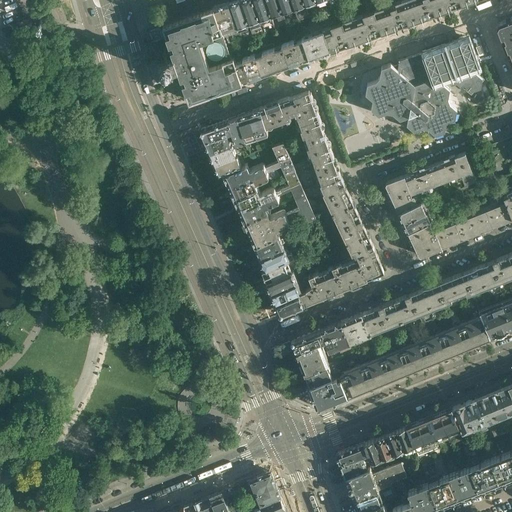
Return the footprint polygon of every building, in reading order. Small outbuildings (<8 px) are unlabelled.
[(249,22),(240,0),(233,0),(229,2),(237,26),(242,40),(247,38),(246,34),(248,33),(245,27),(250,25),(249,22)] [(260,19),(253,0),(240,0),(249,22),(260,19)] [(289,9),(294,7),(291,0),(253,0),(260,19),(263,28),(265,32),(287,24),(285,18),(284,15),(291,13),(289,9)] [(344,5),(342,0),(329,0),(332,9),(344,5)] [(390,30),(379,0),(377,0),(365,4),(368,12),(354,17),(362,39),(390,30)] [(416,20),(409,0),(401,0),(396,2),(394,0),(379,0),(390,30),(416,20)] [(443,11),(439,0),(409,0),(416,20),(443,11)] [(470,1),(469,0),(439,0),(443,11),(470,1)] [(237,26),(229,2),(214,7),(224,34),(234,30),(233,28),(237,26)] [(228,45),(224,34),(214,7),(212,7),(163,24),(172,49),(166,51),(166,50),(167,50),(166,49),(164,49),(164,51),(165,51),(167,58),(159,61),(163,74),(171,71),(174,78),(174,80),(176,79),(176,78),(181,76),(190,100),(239,83),(242,82),(236,63),(234,63),(228,45)] [(322,13),(321,10),(320,8),(309,11),(311,16),(317,14),(322,13)] [(311,16),(309,11),(309,10),(297,14),(299,20),(307,17),(311,16)] [(299,20),(297,14),(285,18),(287,24),(299,20)] [(317,14),(311,16),(307,17),(309,22),(319,19),(317,14)] [(362,39),(354,17),(337,23),(334,15),(320,20),(323,29),(331,50),(362,39)] [(511,17),(510,18),(511,20),(506,22),(506,20),(498,22),(497,26),(510,60),(511,59),(511,17)] [(331,50),(323,29),(302,37),(303,39),(309,58),(331,50)] [(450,88),(443,83),(449,81),(452,83),(457,82),(461,85),(465,84),(472,90),(481,86),(483,77),(475,71),(482,69),(481,66),(469,34),(463,36),(454,39),(442,43),(430,48),(430,50),(429,50),(429,48),(422,50),(422,51),(421,51),(421,52),(399,60),(399,64),(394,66),(391,63),(382,66),(380,76),(376,80),(367,83),(366,93),(373,99),(371,108),(379,114),(388,111),(393,112),(400,118),(408,115),(407,124),(414,130),(423,127),(428,128),(436,134),(445,131),(447,122),(455,118),(457,109),(450,103),(448,98),(450,88)] [(242,82),(309,58),(303,39),(295,42),(294,40),(282,44),(282,46),(275,49),(274,46),(262,51),(263,53),(256,56),(255,53),(243,58),(243,60),(236,63),(242,82)] [(91,64),(89,56),(87,56),(87,54),(79,56),(80,60),(83,59),(85,66),(91,64)] [(315,108),(315,106),(312,100),(313,98),(313,97),(311,92),(309,91),(309,90),(290,97),(288,96),(285,97),(291,116),(296,115),(299,123),(320,115),(318,111),(317,109),(315,108)] [(292,118),(291,116),(285,97),(260,106),(260,107),(260,108),(267,127),(292,118)] [(267,127),(260,108),(248,112),(256,134),(268,130),(267,127)] [(256,134),(248,112),(245,113),(244,111),(241,112),(241,114),(237,115),(245,138),(246,141),(257,137),(256,134)] [(245,138),(237,115),(228,118),(236,141),(245,138)] [(328,143),(322,127),(321,124),(322,122),(321,121),(321,120),(320,115),(299,123),(310,153),(311,153),(313,158),(332,151),(331,146),(330,146),(330,145),(328,144),(328,143)] [(236,141),(228,118),(204,127),(203,127),(202,127),(201,131),(201,132),(202,133),(210,151),(231,143),(236,141)] [(229,185),(291,158),(283,141),(273,146),(279,160),(266,166),(265,163),(263,162),(251,167),(250,169),(250,170),(249,171),(245,163),(241,165),(224,172),(227,180),(227,181),(230,180),(231,182),(229,184),(229,185)] [(236,154),(231,143),(210,151),(214,162),(236,154)] [(341,175),(339,168),(338,168),(337,168),(334,159),(334,157),(332,151),(313,158),(294,165),(296,170),(301,181),(304,188),(341,175)] [(411,192),(461,173),(465,184),(476,180),(466,154),(465,151),(455,155),(455,153),(444,158),(444,159),(425,167),(424,165),(413,169),(414,171),(387,181),(386,183),(398,211),(417,202),(414,194),(412,195),(411,192)] [(236,154),(214,162),(219,173),(220,173),(220,174),(224,172),(241,165),(236,154)] [(256,181),(269,175),(269,173),(268,170),(281,165),(285,174),(296,170),(294,165),(291,158),(229,185),(230,186),(232,185),(233,188),(231,189),(234,197),(256,187),(252,180),(254,179),(255,180),(256,181)] [(276,189),(275,186),(273,186),(261,191),(260,193),(261,194),(259,195),(256,187),(234,197),(237,204),(238,204),(240,203),(241,206),(239,207),(239,208),(301,181),(296,170),(285,174),(289,184),(276,189)] [(496,179),(493,172),(487,174),(489,182),(496,179)] [(354,203),(341,175),(304,188),(306,193),(311,205),(316,217),(317,217),(331,213),(354,203)] [(267,204),(279,199),(280,197),(278,194),(291,188),(295,198),(306,193),(304,188),(301,181),(239,208),(240,209),(242,208),(243,211),(241,212),(241,213),(244,220),(266,211),(263,203),(264,202),(265,203),(267,204)] [(511,190),(503,194),(504,198),(511,217),(511,190)] [(287,213),(285,210),(284,209),(271,215),(271,216),(271,218),(269,218),(266,211),(244,220),(248,227),(248,228),(250,227),(252,230),(249,231),(250,232),(311,205),(306,193),(295,198),(300,207),(287,213)] [(421,255),(494,226),(511,218),(511,217),(504,198),(436,225),(437,228),(433,230),(429,221),(408,231),(419,254),(421,255)] [(403,221),(426,210),(421,200),(417,202),(398,211),(403,221)] [(368,233),(354,203),(331,213),(334,218),(335,217),(345,238),(343,239),(346,244),(368,233)] [(277,228),(289,222),(290,220),(289,218),(302,212),(306,221),(316,217),(311,205),(250,232),(250,233),(253,232),(254,235),(251,236),(252,236),(255,244),(276,235),(273,227),(275,226),(275,227),(277,228)] [(408,231),(429,221),(431,220),(426,210),(403,221),(408,231)] [(285,246),(280,233),(276,235),(255,244),(251,246),(257,259),(262,256),(285,246)] [(382,264),(375,249),(368,233),(346,244),(348,249),(350,248),(355,258),(347,261),(355,282),(378,274),(378,273),(381,269),(382,264)] [(311,249),(309,244),(301,247),(303,253),(311,249)] [(267,269),(285,261),(299,254),(297,249),(288,253),(285,246),(262,256),(267,269)] [(501,280),(511,275),(511,262),(508,253),(484,263),(478,264),(478,265),(486,286),(490,295),(504,289),(501,280)] [(267,281),(292,270),(298,267),(296,263),(287,267),(285,261),(267,269),(262,271),(267,281)] [(355,282),(347,261),(342,263),(342,261),(339,262),(328,267),(329,268),(324,270),(332,292),(355,282)] [(478,265),(478,264),(474,267),(451,276),(459,297),(486,286),(478,265)] [(271,291),(297,280),(292,270),(267,281),(271,291)] [(332,292),(324,270),(319,272),(318,270),(309,274),(312,283),(306,288),(306,289),(301,291),(300,291),(305,303),(332,292)] [(459,297),(451,276),(429,285),(424,286),(424,287),(433,307),(459,297)] [(305,303),(300,291),(301,291),(297,280),(271,291),(276,302),(279,310),(283,312),(283,311),(303,304),(303,303),(305,303)] [(436,317),(433,307),(424,287),(424,286),(419,289),(393,300),(401,320),(418,313),(422,322),(436,317)] [(511,298),(503,302),(511,323),(511,298)] [(401,320),(393,300),(368,310),(365,310),(363,312),(361,312),(370,333),(401,320)] [(511,323),(503,302),(492,307),(502,331),(509,328),(511,326),(511,323)] [(502,331),(492,307),(480,311),(482,314),(481,314),(490,336),(494,334),(502,331)] [(370,333),(361,312),(341,320),(349,341),(370,333)] [(443,355),(458,349),(458,348),(459,347),(460,346),(462,347),(477,341),(477,340),(479,339),(480,338),(482,339),(490,336),(481,314),(344,370),(346,374),(341,376),(348,394),(361,389),(360,388),(362,387),(363,386),(365,387),(380,381),(380,380),(381,379),(382,378),(384,379),(399,373),(399,372),(400,371),(402,370),(404,371),(419,365),(419,364),(420,363),(421,362),(423,363),(439,357),(438,356),(440,355),(441,354),(443,355)] [(349,341),(341,320),(331,324),(339,345),(349,341)] [(339,345),(331,324),(321,328),(325,339),(329,349),(339,345)] [(325,339),(321,328),(294,339),(293,338),(292,339),(292,340),(292,341),(293,342),(297,351),(318,342),(325,339)] [(215,347),(211,340),(205,343),(208,350),(215,347)] [(323,353),(318,342),(297,351),(301,362),(323,353)] [(327,364),(323,353),(301,362),(300,363),(302,369),(304,369),(305,373),(327,364)] [(329,364),(327,364),(305,373),(310,384),(332,375),(333,375),(329,364)] [(348,394),(341,376),(340,374),(333,377),(332,375),(310,384),(310,385),(311,387),(310,387),(311,387),(312,387),(313,390),(312,391),(313,391),(314,394),(314,395),(314,396),(315,395),(316,399),(315,399),(316,400),(316,399),(318,403),(317,403),(317,404),(321,405),(332,401),(332,400),(338,398),(344,396),(348,394)] [(511,428),(511,382),(499,388),(476,397),(485,421),(491,437),(511,428)] [(485,421),(476,397),(465,402),(464,402),(474,426),(485,421)] [(474,426),(464,402),(453,406),(453,407),(461,429),(462,431),(474,426)] [(461,429),(453,407),(452,407),(451,407),(446,409),(446,408),(441,410),(441,411),(440,411),(434,413),(435,413),(430,415),(429,416),(438,438),(461,429)] [(438,438),(429,416),(424,418),(424,417),(418,419),(418,420),(417,420),(412,422),(407,424),(406,425),(415,447),(438,438)] [(416,449),(415,447),(406,425),(396,429),(403,447),(406,446),(408,452),(416,449)] [(403,447),(396,429),(385,433),(392,452),(403,447)] [(392,452),(385,433),(374,437),(382,456),(385,454),(387,460),(394,458),(392,452)] [(384,462),(382,456),(374,437),(364,441),(364,442),(369,454),(371,460),(374,458),(377,464),(384,462)] [(369,454),(364,442),(357,444),(356,444),(346,448),(338,451),(337,454),(339,459),(341,461),(342,460),(343,464),(360,457),(369,454)] [(511,477),(511,454),(510,450),(500,454),(510,479),(511,477)] [(510,479),(500,454),(490,458),(500,483),(510,479)] [(360,457),(343,464),(341,465),(346,476),(365,468),(360,457)] [(500,483),(490,458),(480,462),(489,487),(500,483)] [(489,487),(480,462),(469,466),(479,491),(489,487)] [(379,489),(376,481),(381,479),(378,472),(374,474),(370,466),(365,468),(346,476),(355,499),(357,498),(375,490),(379,489)] [(479,491),(469,466),(459,470),(469,495),(479,491)] [(276,483),(275,479),(274,479),(272,473),(272,472),(271,470),(269,471),(268,471),(259,475),(258,475),(257,475),(257,476),(250,478),(249,479),(247,480),(246,480),(241,482),(240,482),(242,486),(248,484),(252,493),(276,483)] [(469,495),(459,470),(449,474),(458,499),(469,495)] [(458,499),(449,474),(439,478),(448,503),(458,499)] [(448,503),(439,478),(428,482),(438,507),(448,503)] [(438,507),(428,482),(418,486),(428,511),(438,507)] [(242,511),(281,496),(276,483),(252,493),(254,499),(231,508),(232,511),(242,511)] [(396,495),(392,484),(385,486),(389,498),(396,495)] [(423,511),(428,511),(418,486),(408,490),(409,494),(416,511),(423,511)] [(230,511),(222,490),(210,495),(216,511),(230,511)] [(380,502),(375,490),(357,498),(362,509),(380,502)] [(416,511),(409,494),(401,497),(404,503),(393,507),(394,510),(394,511),(416,511)] [(216,511),(210,495),(209,495),(202,498),(195,501),(192,502),(185,505),(184,505),(186,511),(216,511)] [(269,511),(285,506),(281,496),(242,511),(269,511)] [(380,502),(362,509),(360,510),(360,511),(387,511),(383,501),(380,502)]
